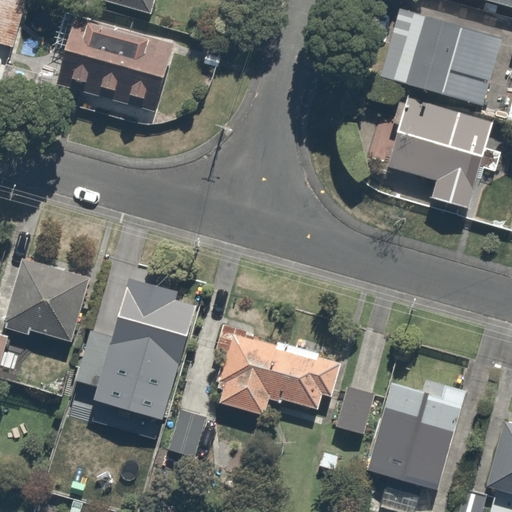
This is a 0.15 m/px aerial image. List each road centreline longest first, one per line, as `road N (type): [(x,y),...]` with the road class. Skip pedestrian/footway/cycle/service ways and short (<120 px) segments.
road 1 (residential): [(511,292),(246,221)]
road 2 (residential): [(246,221),(0,152)]
road 3 (residential): [(246,221),(307,0)]
